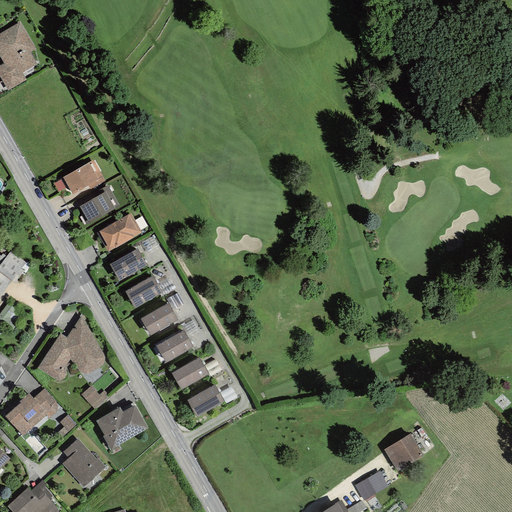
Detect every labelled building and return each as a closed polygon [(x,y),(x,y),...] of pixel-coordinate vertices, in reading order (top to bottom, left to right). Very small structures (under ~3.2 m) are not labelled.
[(22,73),(37,64),(30,52),(36,49),(20,22),(0,33),(0,57),(3,64),(0,65),(0,78),(3,84),(7,91),(26,80),(22,73)] [(93,160),(62,177),(63,178),(68,187),(72,195),(88,186),(103,177),(93,160)] [(105,181),(103,177),(88,186),(90,190),(105,181)] [(68,187),(63,178),(54,184),(58,192),(68,187)] [(97,191),(99,195),(79,207),(89,224),(115,209),(114,208),(119,205),(107,185),(97,191)] [(130,213),(96,233),(108,252),(141,232),(140,230),(135,220),(130,213)] [(135,220),(140,230),(149,225),(143,216),(135,220)] [(152,237),(142,243),(148,254),(159,248),(152,237)] [(109,264),(118,281),(147,265),(142,257),(137,249),(109,264)] [(10,251),(6,257),(3,254),(1,256),(0,255),(0,294),(25,263),(10,251)] [(124,292),(134,309),(162,293),(157,284),(152,276),(124,292)] [(169,278),(158,284),(164,295),(175,289),(169,278)] [(177,293),(167,299),(173,310),(183,303),(177,293)] [(8,303),(0,313),(0,322),(11,331),(17,323),(9,317),(15,309),(8,303)] [(140,319),(150,336),(178,320),(173,312),(168,304),(140,319)] [(81,315),(67,337),(60,334),(37,367),(53,379),(57,380),(62,380),(66,377),(66,372),(64,367),(71,359),(79,371),(84,374),(89,374),(102,366),(104,362),(105,356),(81,315)] [(193,320),(182,326),(189,338),(199,332),(193,320)] [(155,346),(165,363),(193,348),(188,339),(184,331),(155,346)] [(171,373),(180,390),(209,374),(204,366),(199,357),(171,373)] [(209,374),(210,376),(221,370),(215,359),(204,366),(209,374)] [(91,385),(81,395),(94,409),(104,400),(109,396),(104,391),(99,395),(91,385)] [(187,400),(196,417),(224,402),(220,393),(215,385),(187,400)] [(224,402),(226,404),(237,397),(231,387),(220,393),(224,402)] [(44,388),(33,398),(47,414),(46,415),(49,419),(55,414),(57,409),(57,406),(56,402),(44,388)] [(19,401),(21,403),(5,416),(22,436),(46,415),(47,414),(33,398),(29,393),(19,401)] [(119,407),(95,421),(104,435),(102,436),(111,451),(119,447),(118,446),(148,428),(135,405),(122,412),(119,407)] [(68,415),(59,422),(68,432),(77,424),(68,415)] [(62,437),(68,432),(63,427),(58,433),(62,437)] [(410,434),(384,450),(397,472),(423,456),(410,434)] [(97,458),(96,459),(77,439),(63,452),(68,458),(62,464),(83,487),(106,467),(97,458)] [(0,469),(10,459),(0,449),(0,469)] [(380,471),(355,485),(363,500),(388,486),(380,471)] [(27,488),(7,506),(12,511),(57,511),(59,511),(49,499),(52,496),(45,487),(47,485),(42,480),(30,491),(27,488)] [(334,503),(335,504),(337,503),(342,511),(348,511),(347,509),(341,500),(334,503)] [(360,511),(366,508),(361,500),(347,509),(348,511),(360,511)] [(335,504),(321,511),(342,511),(337,503),(335,504)]
